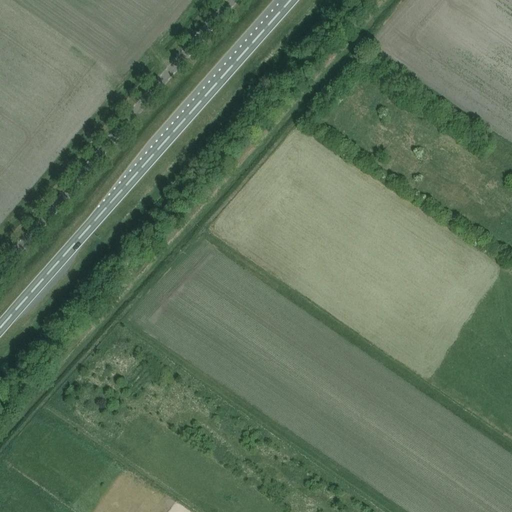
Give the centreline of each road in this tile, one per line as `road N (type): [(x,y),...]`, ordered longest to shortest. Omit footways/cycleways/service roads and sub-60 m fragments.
road 1 (trunk): [(0,326),(289,0)]
road 2 (unclassified): [(0,269),(235,0)]
